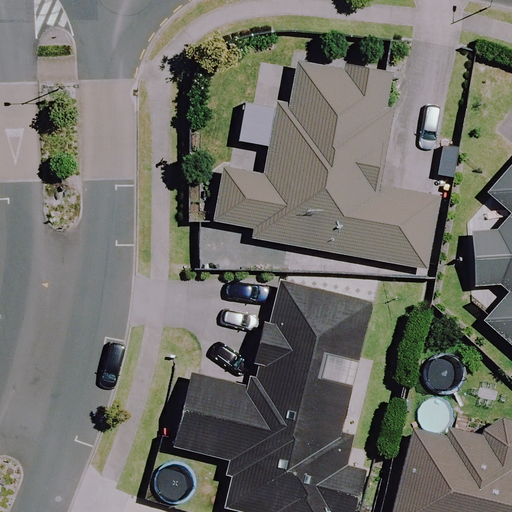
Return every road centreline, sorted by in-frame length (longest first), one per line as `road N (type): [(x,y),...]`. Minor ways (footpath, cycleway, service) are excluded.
road 1 (tertiary): [(99,0),(105,274),(44,511)]
road 2 (tertiary): [(0,330),(14,212),(5,0)]
